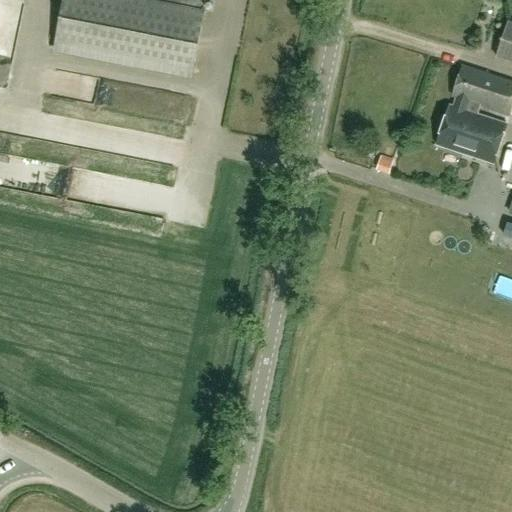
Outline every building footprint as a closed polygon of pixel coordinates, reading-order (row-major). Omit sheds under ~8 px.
[(204,12),(202,12),(146,0),(64,0),(53,54),(189,82),(204,12)] [(146,0),(202,12),(205,0),(146,0)] [(511,25),(507,24),(497,55),(511,60),(511,25)] [(456,97),(480,105),(510,115),(511,108),(511,81),(463,65),(453,96),(456,97)] [(477,114),(480,105),(456,97),(453,106),(450,105),(437,145),(494,163),(507,124),(477,114)] [(384,173),(387,158),(372,155),(369,170),(384,173)]
